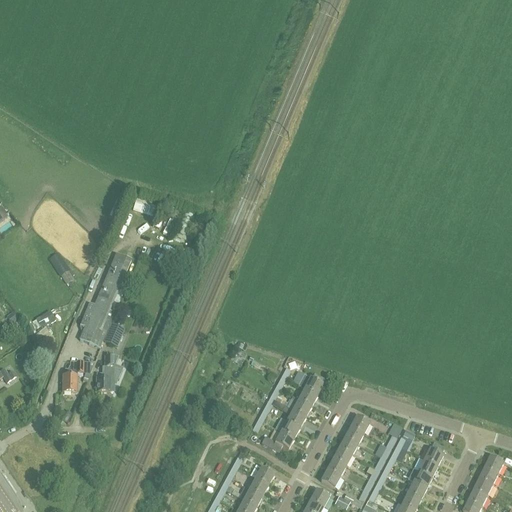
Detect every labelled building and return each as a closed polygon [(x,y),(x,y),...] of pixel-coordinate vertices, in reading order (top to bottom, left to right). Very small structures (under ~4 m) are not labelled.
[(133,212),(148,217),(152,204),(137,199),(133,212)] [(1,207),(0,207),(0,222),(9,217),(1,207)] [(171,239),(184,245),(197,218),(184,212),(171,239)] [(12,234),(22,230),(21,225),(10,229),(12,234)] [(100,350),(103,343),(111,326),(124,293),(119,291),(131,262),(116,255),(94,306),(89,304),(79,327),(80,327),(79,329),(81,332),(82,333),(79,341),(100,350)] [(54,261),(59,270),(68,265),(63,256),(54,261)] [(61,277),(66,286),(74,281),(68,272),(61,277)] [(122,313),(129,317),(132,311),(125,308),(122,313)] [(48,312),(36,320),(37,321),(41,328),(42,330),(55,322),(48,312)] [(7,318),(12,325),(19,319),(15,313),(7,318)] [(33,333),(37,331),(32,323),(31,321),(27,324),(27,325),(33,333)] [(41,328),(37,321),(32,323),(37,331),(41,328)] [(5,330),(8,334),(15,329),(12,325),(5,330)] [(125,332),(111,326),(103,343),(117,349),(125,332)] [(39,341),(46,348),(49,345),(43,338),(39,341)] [(231,362),(233,363),(238,365),(239,363),(243,365),(245,360),(239,357),(238,358),(236,357),(234,355),(231,362)] [(96,394),(109,394),(109,393),(114,393),(114,358),(105,358),(104,376),(97,376),(97,379),(96,379),(96,394)] [(63,394),(76,394),(76,374),(83,374),(83,364),(70,364),(70,371),(65,371),(65,378),(63,377),(63,394)] [(0,380),(2,379),(6,385),(16,379),(12,373),(8,376),(4,370),(0,373),(0,380)] [(286,370),(281,379),(286,381),(291,373),(286,370)] [(304,391),(317,398),(323,387),(325,383),(313,377),(311,380),(304,377),(299,388),(304,391)] [(281,379),(275,389),(281,392),(286,381),(281,379)] [(269,400),(275,403),(279,394),(274,391),(269,400)] [(298,402),(311,409),(317,398),(304,391),(304,392),(298,402)] [(292,399),(288,405),(286,409),(293,412),(292,413),(305,420),(311,409),(298,402),(292,399)] [(269,414),(275,403),(269,400),(264,411),(269,414)] [(220,404),(215,401),(212,408),(217,411),(220,404)] [(263,424),(269,414),(264,411),(258,422),(263,424)] [(287,423),(300,430),(305,420),(292,413),(287,423)] [(350,429),(364,436),(370,425),(357,418),(350,429)] [(258,422),(252,432),(257,435),(263,424),(258,422)] [(281,434),(294,441),(300,430),(287,423),(281,434)] [(345,440),(358,447),(364,436),(350,429),(345,440)] [(402,438),(411,443),(415,437),(406,432),(402,438)] [(262,446),(279,455),(282,449),(288,452),(294,441),(281,434),(275,444),(266,439),(262,446)] [(386,449),(391,451),(397,441),(391,438),(386,449)] [(400,439),(396,448),(401,451),(406,442),(400,439)] [(339,451),(352,458),(358,447),(345,440),(339,451)] [(396,448),(390,459),(396,462),(398,457),(401,451),(396,448)] [(380,459),(386,462),(391,451),(386,449),(380,459)] [(333,461),(346,469),(352,458),(339,451),(333,461)] [(424,462),(437,469),(443,458),(429,451),(424,462)] [(237,459),(232,468),(238,471),(242,462),(237,459)] [(380,473),(386,462),(380,459),(376,467),(375,470),(380,473)] [(390,459),(384,470),(390,473),(396,462),(390,459)] [(485,470),(499,477),(504,466),(491,459),(485,470)] [(327,472),(340,479),(346,469),(333,461),(327,472)] [(418,473),(432,480),(437,469),(424,462),(418,473)] [(232,468),(227,479),(232,482),(238,471),(232,468)] [(255,481),(268,488),(274,477),(261,470),(255,481)] [(369,481),(374,484),(380,473),(375,470),(369,481)] [(384,470),(379,481),(384,484),(390,473),(384,470)] [(480,481),(493,488),(499,477),(485,470),(480,481)] [(321,483),(334,490),(340,479),(327,472),(321,483)] [(413,484),(426,491),(432,480),(418,473),(413,484)] [(227,479),(221,490),(226,493),(232,482),(227,479)] [(249,492),(262,499),(268,488),(255,481),(249,492)] [(363,492),(368,495),(374,484),(369,481),(363,492)] [(379,481),(373,492),(379,495),(384,484),(379,481)] [(475,492),(488,499),(493,488),(480,481),(475,492)] [(407,495),(421,502),(426,491),(413,484),(407,495)] [(221,490),(215,500),(220,503),(226,493),(221,490)] [(234,490),(231,495),(238,499),(240,496),(238,494),(238,493),(234,490)] [(244,502),(257,509),(262,499),(249,492),(244,502)] [(310,503),(323,510),(329,499),(316,492),(310,503)] [(358,502),(363,505),(368,495),(363,492),(358,501),(358,502)] [(373,492),(365,507),(374,511),(377,507),(373,505),(379,495),(373,492)] [(469,503),(482,510),(488,499),(475,492),(469,503)] [(402,506),(413,511),(415,511),(421,502),(407,495),(402,506)] [(347,511),(354,503),(346,497),(340,504),(347,511)] [(215,500),(209,511),(210,511),(215,511),(220,503),(215,500)] [(238,511),(255,511),(257,509),(244,502),(238,511)] [(310,503),(304,511),(321,511),(323,510),(310,503)] [(464,511),(481,511),(482,510),(469,503),(464,511)]
